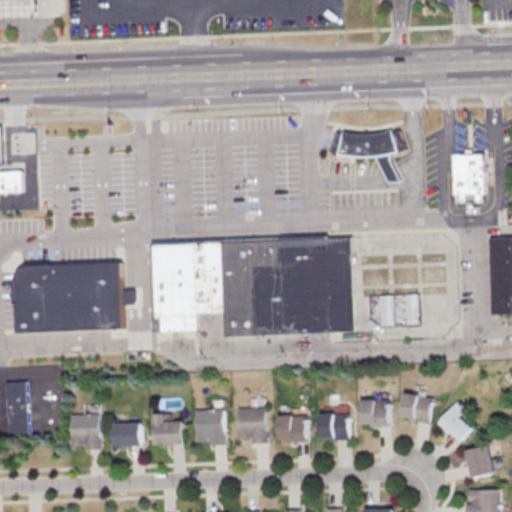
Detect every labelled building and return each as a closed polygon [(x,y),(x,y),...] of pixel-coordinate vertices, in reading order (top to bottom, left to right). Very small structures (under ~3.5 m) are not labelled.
[(0,0),(0,18),(34,17),(36,17),(36,16),(35,0),(0,0)] [(345,130),(352,131),(359,133),(366,133),(373,133),(379,132),(385,131),(393,129),(399,151),(391,153),(391,159),(398,174),(402,180),(390,181),(388,177),(377,155),(371,156),(364,156),(357,156),(350,156),(345,154),(340,153),(331,151),(337,131),(344,133),(345,130)] [(455,153),(485,152),(486,193),(481,193),(481,201),(456,202),(455,153)] [(0,168),(22,168),(23,190),(0,190),(0,168)] [(281,237),(283,266),(256,268),(259,333),(357,330),(353,235),(329,237),(328,234),(281,237)] [(511,235),(491,237),(494,314),(511,313),(511,235)] [(256,268),(283,266),(281,237),(254,239),(256,268)] [(224,239),(195,240),(199,313),(226,311),(224,239)] [(254,239),(224,239),(226,311),(227,335),(259,333),(254,239)] [(195,240),(153,241),(157,330),(200,330),(199,313),(195,240)] [(124,261),(125,288),(131,287),(136,287),(136,301),(131,301),(125,302),(126,326),(20,331),(17,278),(18,273),(21,268),(25,266),(29,265),(124,261)] [(383,324),(420,323),(419,293),(382,294),(383,324)] [(6,382),(28,381),(30,410),(31,433),(9,435),(8,411),(6,382)] [(402,418),(431,421),(434,395),(405,392),(402,418)] [(362,399),(363,425),(391,424),(391,399),(362,399)] [(440,424),(464,440),(474,426),(460,416),(467,406),(458,399),(440,424)] [(280,414),(281,440),(309,440),(308,406),(286,407),(286,414),(280,414)] [(238,407),(239,439),(253,438),(253,442),(268,442),(267,407),(238,407)] [(196,409),(197,440),(211,440),(212,444),(226,443),(225,408),(196,409)] [(166,420),(166,412),(154,413),(155,444),(184,443),(184,420),(166,420)] [(101,413),(71,413),(72,441),(85,441),(85,448),(101,448),(101,413)] [(351,438),(350,413),(321,413),(321,438),(351,438)] [(143,445),(142,421),(114,422),(115,446),(143,445)] [(473,477),(496,472),(490,444),(467,449),(473,477)] [(502,488),(470,489),(470,503),(467,503),(467,511),(475,511),(474,511),(509,511),(510,505),(502,505),(502,488)]
